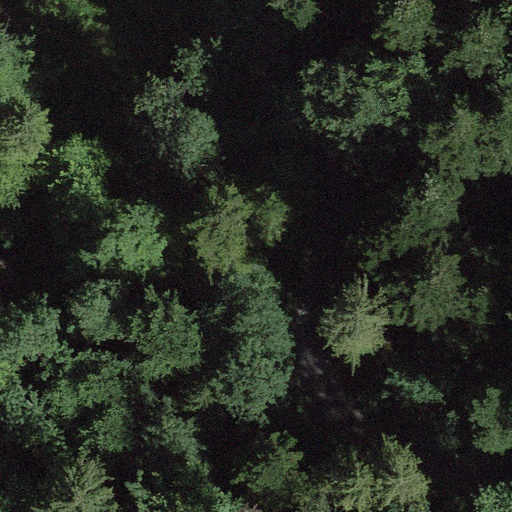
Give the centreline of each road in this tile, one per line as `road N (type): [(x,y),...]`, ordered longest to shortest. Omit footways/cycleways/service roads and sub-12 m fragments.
road 1 (track): [(0,314),(202,303),(230,380),(333,511)]
road 2 (track): [(439,0),(315,192),(202,303)]
